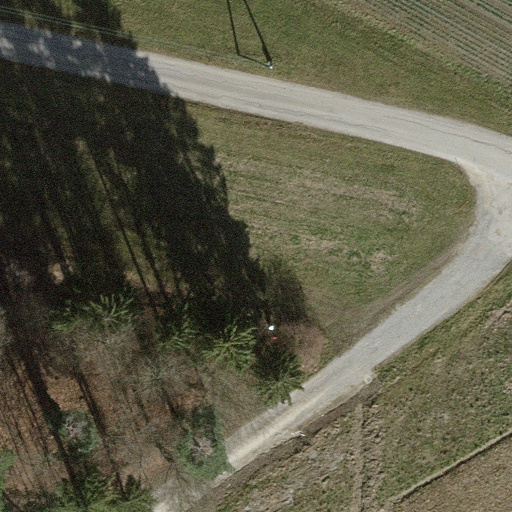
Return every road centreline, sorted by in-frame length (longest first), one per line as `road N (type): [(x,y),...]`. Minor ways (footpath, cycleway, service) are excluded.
road 1 (unclassified): [(511,160),(458,136),(0,42)]
road 2 (track): [(511,232),(462,283),(152,511)]
